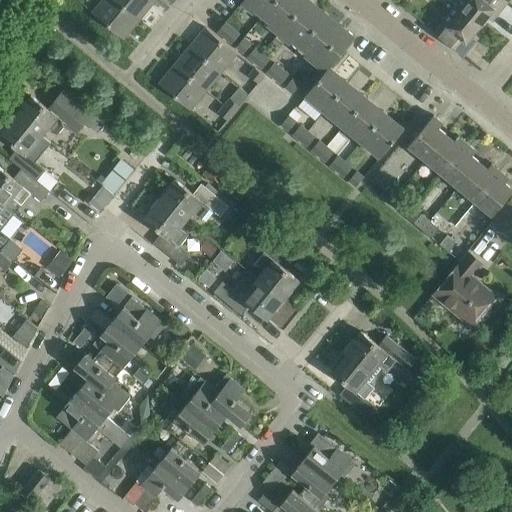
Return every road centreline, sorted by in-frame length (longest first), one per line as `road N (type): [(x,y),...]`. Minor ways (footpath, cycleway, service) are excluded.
road 1 (residential): [(278,381),(122,250),(103,247)]
road 2 (residential): [(9,419),(88,257),(103,247)]
road 3 (residential): [(214,511),(300,400),(278,381)]
road 4 (residential): [(360,0),(482,103)]
road 5 (residential): [(9,419),(120,511)]
